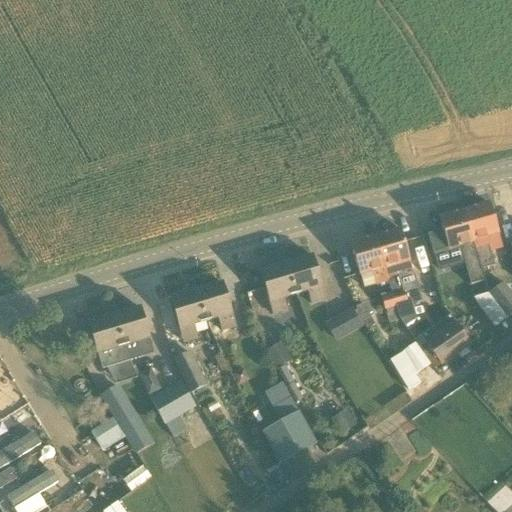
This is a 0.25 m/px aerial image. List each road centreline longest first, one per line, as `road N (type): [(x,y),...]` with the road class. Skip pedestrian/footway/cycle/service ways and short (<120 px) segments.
road 1 (tertiary): [(0,313),(222,245),(511,175)]
road 2 (unclassified): [(262,511),(511,338)]
